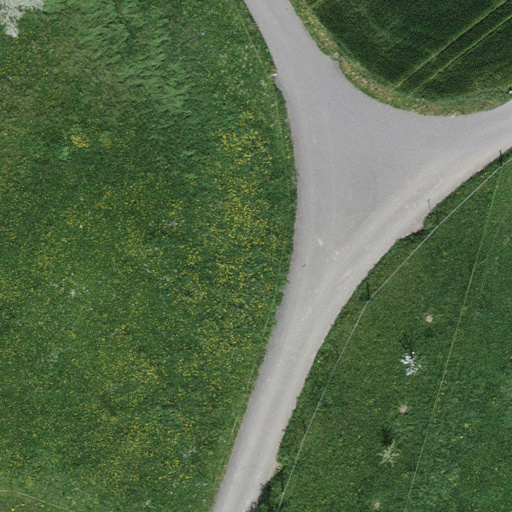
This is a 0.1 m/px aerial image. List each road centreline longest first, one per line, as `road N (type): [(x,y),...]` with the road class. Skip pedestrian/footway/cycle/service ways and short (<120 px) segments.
road 1 (unclassified): [(383,229),(333,284),(297,346),(236,511)]
road 2 (unclassified): [(261,0),(383,229)]
road 3 (unclassified): [(511,126),(383,229)]
